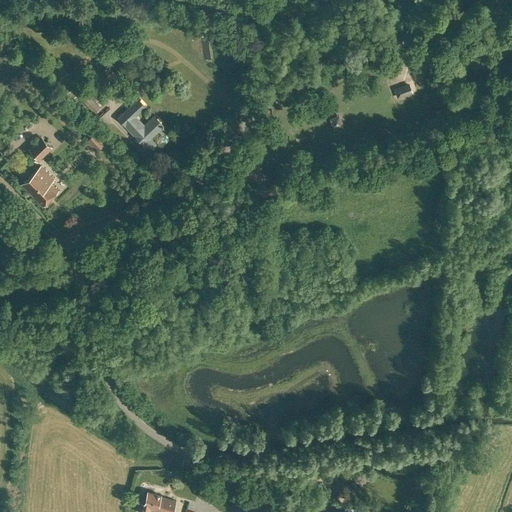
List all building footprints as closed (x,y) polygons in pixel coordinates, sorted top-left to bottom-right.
[(66,87),(75,78),(62,66),(53,74),(58,80),(66,87)] [(77,95),(85,88),(78,82),(71,89),(66,94),(70,99),(71,100),(77,95)] [(397,99),(413,92),(409,83),(393,89),(397,99)] [(94,113),(100,107),(88,94),(82,100),(94,113)] [(144,124),(136,115),(146,106),(139,98),(118,117),(149,150),(156,144),(154,141),(155,140),(153,137),(151,138),(150,138),(158,130),(163,136),(169,130),(164,125),(154,115),(144,124)] [(89,142),(99,154),(113,143),(103,131),(89,142)] [(37,163),(53,148),(41,135),(28,148),(32,153),(30,155),(37,163)] [(42,207),(58,192),(50,184),(53,180),(41,167),(21,186),(42,207)] [(215,504),(219,496),(201,487),(197,496),(215,504)] [(161,511),(172,511),(176,501),(161,496),(161,495),(147,490),(144,503),(140,502),(137,511),(149,511),(150,509),(161,511)]
